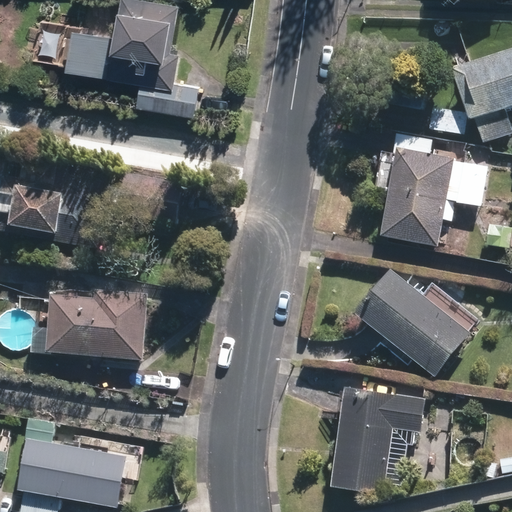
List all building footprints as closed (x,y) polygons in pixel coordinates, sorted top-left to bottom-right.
[(183,12),(128,2),(121,41),(87,35),(81,68),(179,86),(184,58),(174,56),(183,12)] [(511,57),(460,74),(475,118),(511,105),(511,57)] [(197,117),(201,92),(152,83),(147,108),(197,117)] [(454,166),(403,156),(388,236),(438,246),(454,166)] [(32,180),(14,177),(4,233),(102,249),(114,176),(35,162),(32,180)] [(213,185),(131,171),(124,210),(206,224),(213,185)] [(467,335),(394,280),(365,319),(437,374),(467,335)] [(149,306),(63,299),(59,354),(144,360),(149,306)] [(423,404),(351,394),(338,488),(383,494),(392,425),(420,429),(423,404)] [(58,424),(30,419),(27,438),(55,443),(58,424)] [(128,460),(30,443),(22,491),(120,508),(128,460)]
